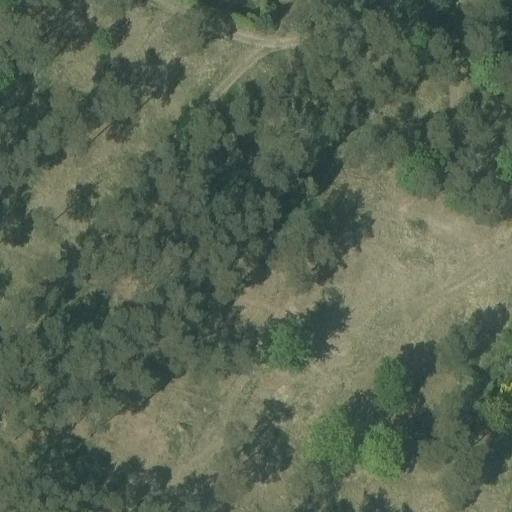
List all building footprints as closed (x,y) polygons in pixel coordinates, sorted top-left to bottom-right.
[(173,44),(166,52),(174,59),(181,51),(173,44)] [(167,119),(179,109),(166,95),(175,86),(158,67),(137,86),(167,119)] [(177,87),(168,95),(178,105),(186,98),(177,87)] [(54,163),(25,195),(43,211),(51,202),(60,210),(81,187),(54,163)] [(321,304),(333,318),(359,294),(347,280),(321,304)] [(129,437),(90,449),(96,472),(136,460),(129,437)] [(260,461),(259,483),(269,483),(269,503),(286,504),(287,462),(260,461)]
